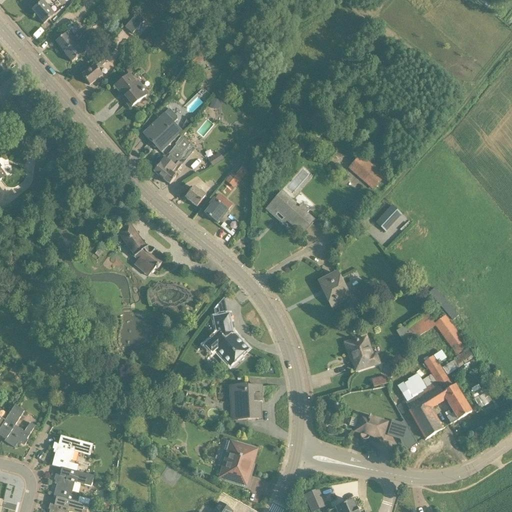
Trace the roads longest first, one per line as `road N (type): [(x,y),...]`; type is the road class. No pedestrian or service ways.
road 1 (secondary): [(295,455),(294,370),(252,286),(129,176),(31,64)]
road 2 (track): [(511,41),(378,203),(252,286)]
road 3 (tertiary): [(394,476),(458,474),(511,442)]
